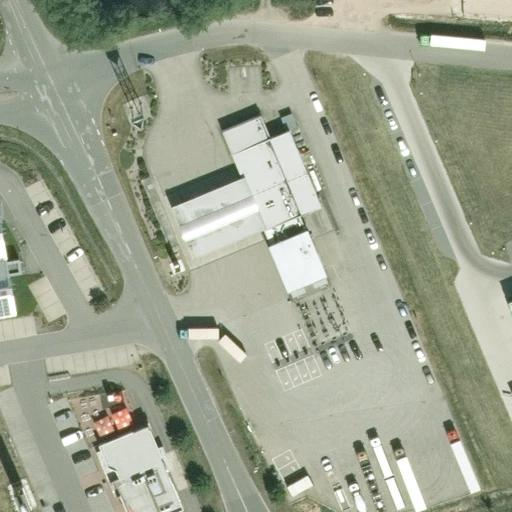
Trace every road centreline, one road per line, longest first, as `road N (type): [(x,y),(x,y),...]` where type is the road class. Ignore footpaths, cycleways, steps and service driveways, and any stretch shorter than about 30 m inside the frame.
road 1 (unclassified): [(54,84),(202,35),(269,28),(511,56)]
road 2 (secondary): [(233,474),(54,84)]
